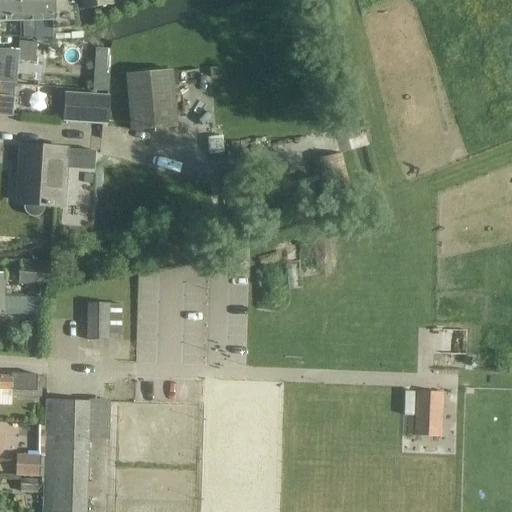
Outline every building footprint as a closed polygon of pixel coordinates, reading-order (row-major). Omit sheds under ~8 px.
[(0,0),(0,22),(32,21),(31,0),(0,0)] [(34,21),(35,39),(54,39),(53,30),(80,26),(75,0),(31,0),(32,21),(34,21)] [(77,0),(79,10),(79,11),(108,7),(107,0),(77,0)] [(70,34),(54,36),(55,41),(82,39),(82,32),(70,33),(70,34)] [(0,84),(15,85),(19,51),(0,49),(0,84)] [(95,49),(92,92),(108,93),(111,50),(95,49)] [(220,68),(210,69),(211,79),(221,78),(220,68)] [(126,75),(131,132),(178,128),(173,70),(126,75)] [(62,120),(84,122),(86,96),(64,94),(62,120)] [(0,117),(8,118),(12,119),(15,98),(0,95),(0,117)] [(109,98),(86,96),(84,122),(106,124),(109,98)] [(22,147),(20,175),(25,175),(22,206),(25,207),(24,211),(27,214),(30,217),(37,217),(41,216),(44,213),(44,208),(62,209),(64,180),(65,169),(94,172),(96,153),(66,151),(22,147)] [(351,194),(343,153),(316,159),(321,182),(316,184),(320,201),(351,194)] [(268,201),(250,208),(255,223),(274,216),(268,201)] [(18,264),(17,284),(48,286),(48,265),(18,264)] [(0,310),(2,311),(2,315),(21,316),(22,298),(2,298),(0,297),(0,310)] [(88,304),(87,342),(109,342),(109,335),(122,336),(122,305),(110,305),(88,304)] [(0,405),(11,406),(11,389),(18,389),(18,392),(37,392),(38,376),(12,375),(11,378),(0,377),(0,405)] [(416,392),(414,436),(441,437),(443,393),(416,392)] [(87,511),(89,441),(110,441),(111,402),(89,401),(45,401),(42,511),(87,511)] [(17,455),(15,478),(41,480),(43,456),(17,455)] [(21,481),(21,493),(37,492),(37,481),(21,481)]
